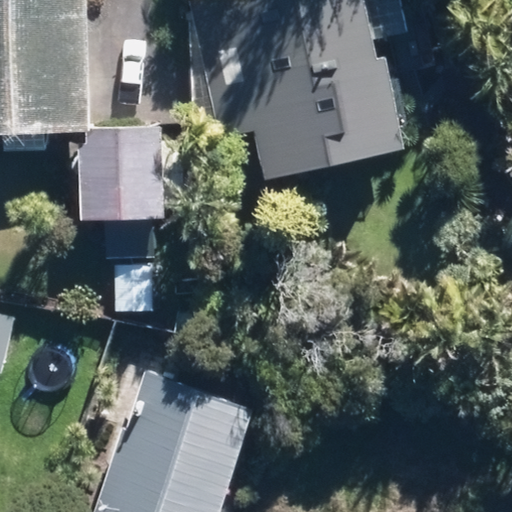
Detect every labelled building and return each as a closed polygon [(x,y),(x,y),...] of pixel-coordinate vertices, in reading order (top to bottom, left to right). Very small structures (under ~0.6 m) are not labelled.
[(74,0),(0,0),(0,134),(78,133),(74,0)] [(353,0),(228,0),(266,180),(394,154),(376,71),(369,72),(353,0)] [(157,144),(84,144),(85,220),(157,219),(157,144)] [(150,267),(115,267),(115,310),(150,310),(150,267)] [(213,511),(248,407),(153,376),(108,511),(213,511)]
